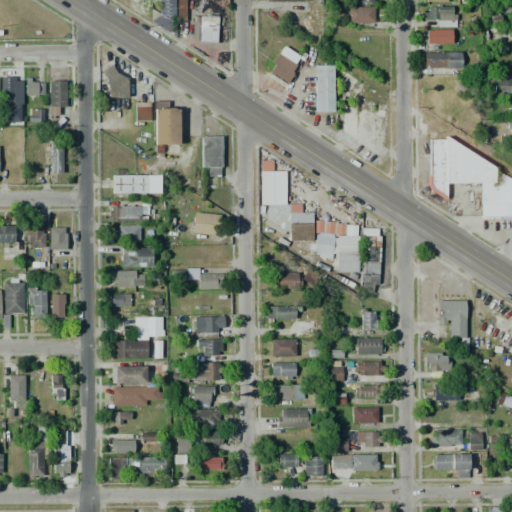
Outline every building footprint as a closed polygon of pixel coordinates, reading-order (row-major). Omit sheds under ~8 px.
[(157,5),(157,25),(173,25),(173,0),(150,0),(151,5),(157,5)] [(185,20),(184,0),(174,0),(175,20),(185,20)] [(511,17),(511,5),(501,5),(501,17),(511,17)] [(454,6),(454,28),(436,28),(436,20),(426,20),(426,7),(454,6)] [(347,8),(347,23),(373,23),(373,7),(347,8)] [(217,17),(193,16),(192,42),(216,42),(217,17)] [(451,30),(451,43),(438,42),(425,43),(425,30),(451,30)] [(267,75),(286,84),(299,55),(280,46),(267,75)] [(423,53),(460,52),(460,75),(423,75),(423,53)] [(115,73),(127,78),(128,97),(107,97),(106,80),(100,71),(111,64),(115,73)] [(332,65),(313,66),(314,112),(332,112),(332,65)] [(15,107),(1,107),(0,75),(15,75),(15,107)] [(24,96),(24,78),(43,77),(44,96),(24,96)] [(511,77),(511,93),(493,94),(493,78),(511,77)] [(469,94),(456,95),(455,79),(468,78),(469,94)] [(65,80),(65,107),(56,107),(57,116),(48,116),(48,80),(65,80)] [(152,100),(169,100),(169,109),(178,109),(178,147),(153,147),(152,100)] [(148,102),(148,111),(149,121),(135,121),(134,112),(134,102),(148,102)] [(42,108),(42,122),(28,122),(27,108),(42,108)] [(494,166),(494,171),(511,180),(511,218),(479,218),(479,183),(444,183),(444,201),(428,190),(424,184),(424,175),(427,175),(428,133),(435,133),(435,140),(444,140),(444,136),(494,166)] [(211,136),(221,136),(221,176),(211,176),(201,177),(201,137),(211,136)] [(49,142),(62,142),(61,174),(49,173),(49,142)] [(285,171),(285,204),(259,204),(259,171),(285,171)] [(146,175),(147,194),(111,194),(111,175),(146,175)] [(140,199),(140,221),(108,222),(108,200),(140,199)] [(286,212),(286,202),(298,202),(298,212),(312,212),(312,241),(288,241),(288,233),(284,232),(281,235),(261,222),(267,206),(286,212)] [(214,221),(212,235),(196,233),(197,219),(214,221)] [(46,248),(27,249),(26,222),(45,221),(46,248)] [(0,225),(13,225),(13,243),(0,243),(0,225)] [(138,225),(115,226),(116,243),(138,242),(138,225)] [(66,227),(66,250),(48,250),(48,227),(66,227)] [(360,228),(379,229),(378,285),(359,285),(360,228)] [(319,232),(333,234),(330,260),(318,258),(318,255),(314,254),(314,252),(312,251),(315,234),(318,235),(319,232)] [(358,235),(357,273),(335,273),(335,235),(358,235)] [(151,248),(151,267),(121,267),(120,248),(151,248)] [(222,267),(222,288),(196,289),(196,279),(178,279),(178,269),(222,267)] [(308,267),(320,274),(313,287),(301,280),(308,267)] [(142,270),(143,286),(117,287),(116,281),(107,281),(107,271),(142,270)] [(299,272),(299,288),(269,289),(269,273),(299,272)] [(22,313),(2,313),(2,279),(22,279),(22,313)] [(46,320),(31,320),(31,288),(45,288),(46,320)] [(129,292),(129,305),(106,306),(106,293),(129,292)] [(63,318),(49,318),(48,294),(63,294),(63,318)] [(465,300),(465,337),(467,337),(467,353),(456,353),(456,335),(445,335),(446,326),(435,326),(435,300),(465,300)] [(294,305),(294,319),(265,319),(265,306),(294,305)] [(359,309),(375,309),(375,329),(359,329),(359,309)] [(223,316),(223,335),(193,335),(193,317),(223,316)] [(161,317),(161,337),(133,337),(133,317),(161,317)] [(312,321),(312,334),(294,335),(293,322),(312,321)] [(382,337),(382,354),(354,354),(353,338),(382,337)] [(146,339),(146,359),(111,359),(111,340),(146,339)] [(222,339),(222,351),(217,351),(217,356),(202,356),(202,348),(195,348),(195,340),(222,339)] [(293,339),(293,357),(270,357),(270,339),(293,339)] [(449,352),(450,372),(424,372),(423,353),(449,352)] [(161,361),(161,383),(110,384),(109,367),(143,367),(142,361),(161,361)] [(381,361),(380,376),(353,375),(353,361),(381,361)] [(219,362),(219,381),(188,381),(188,362),(219,362)] [(294,362),(294,379),(270,379),(270,362),(294,362)] [(341,381),(327,382),(327,364),(340,364),(341,381)] [(64,400),(49,400),(49,374),(63,374),(64,400)] [(24,400),(8,401),(7,375),(23,375),(24,400)] [(269,400),(269,384),(292,384),(292,400),(269,400)] [(379,385),(379,398),(353,398),(354,384),(379,385)] [(457,384),(457,401),(430,401),(430,385),(457,384)] [(212,386),(212,402),(190,402),(190,385),(212,386)] [(160,387),(160,406),(111,406),(111,386),(160,387)] [(499,405),(511,409),(511,407),(511,397),(502,395),(499,405)] [(376,407),(376,427),(350,427),(350,406),(376,407)] [(217,408),(218,428),(186,428),(186,409),(217,408)] [(308,408),(308,427),(275,427),(275,408),(308,408)] [(129,412),(112,412),(112,425),(121,424),(121,420),(129,420),(129,412)] [(26,441),(35,441),(35,425),(49,425),(48,476),(26,476),(26,441)] [(459,429),(459,446),(429,447),(429,430),(459,429)] [(68,475),(52,475),(51,430),(67,430),(68,475)] [(220,431),(221,444),(191,445),(191,432),(220,431)] [(380,431),(380,448),(354,448),(354,431),(380,431)] [(480,450),(464,450),(464,432),(480,431),(480,450)] [(345,438),(346,452),(329,452),(329,438),(345,438)] [(133,439),(133,453),(108,453),(109,439),(133,439)] [(296,453),(296,467),(277,467),(277,453),(296,453)] [(467,453),(467,477),(454,478),(454,471),(430,471),(430,454),(467,453)] [(330,471),(375,470),(375,455),(329,456),(330,471)] [(323,456),(323,476),(301,476),(302,456),(323,456)] [(124,478),(107,478),(107,457),(124,457),(124,478)] [(164,457),(164,472),(130,471),(130,457),(164,457)] [(220,457),(220,470),(198,470),(198,457),(220,457)]
